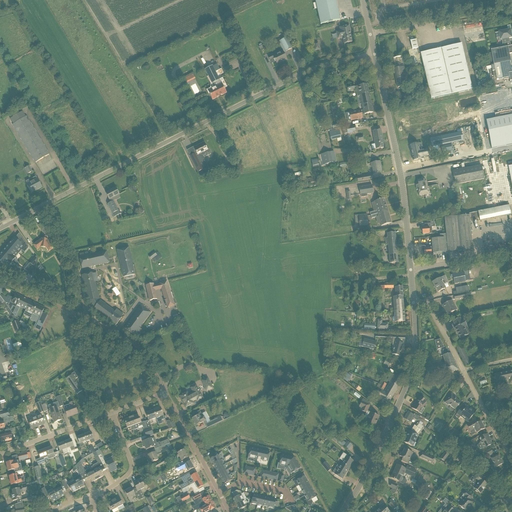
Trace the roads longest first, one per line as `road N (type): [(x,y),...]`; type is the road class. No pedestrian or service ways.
road 1 (unclassified): [(0,229),(280,84),(374,53)]
road 2 (unclassified): [(344,511),(411,372),(413,300)]
road 3 (residential): [(410,270),(374,53)]
road 4 (track): [(168,141),(83,0)]
road 5 (residential): [(0,452),(113,412)]
